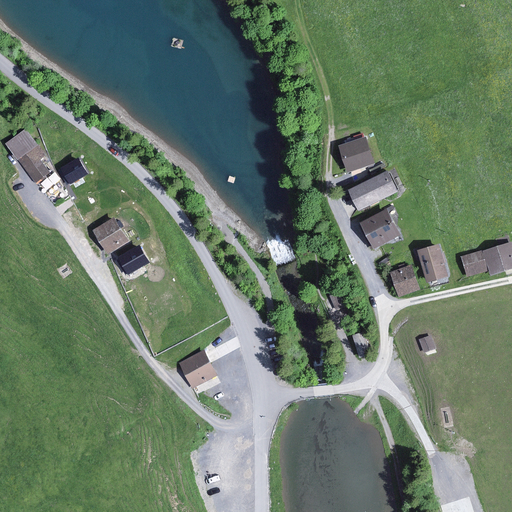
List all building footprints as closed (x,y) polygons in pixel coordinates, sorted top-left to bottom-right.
[(48,155),(29,130),(9,146),(36,181),(48,172),(40,161),(48,155)] [(378,162),(370,138),(341,147),(348,171),(378,162)] [(74,164),(64,172),(74,185),(84,177),(74,164)] [(400,192),(390,172),(352,190),(362,210),(400,192)] [(363,224),(369,236),(397,222),(391,210),(363,224)] [(129,240),(116,219),(96,232),(109,252),(129,240)] [(403,234),(397,222),(369,236),(375,248),(403,234)] [(511,243),(491,249),(499,277),(511,273),(511,243)] [(448,276),(441,247),(419,252),(427,281),(448,276)] [(468,256),(473,273),(492,268),(487,251),(468,256)] [(420,288),(412,267),(393,274),(401,295),(420,288)] [(335,294),(324,299),(331,315),(343,310),(335,294)] [(366,331),(354,336),(362,359),(374,355),(366,331)] [(433,334),(420,339),(425,353),(438,348),(433,334)] [(219,370),(210,351),(182,365),(191,384),(219,370)]
